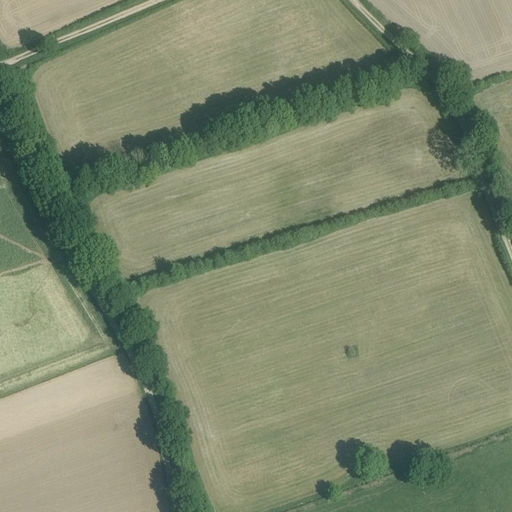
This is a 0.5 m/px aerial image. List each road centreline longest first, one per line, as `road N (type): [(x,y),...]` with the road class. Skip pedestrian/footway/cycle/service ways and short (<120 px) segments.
road 1 (unclassified): [(175,511),(140,372),(25,174),(0,107)]
road 2 (track): [(351,0),(448,96),(511,250)]
road 3 (track): [(0,66),(154,0)]
